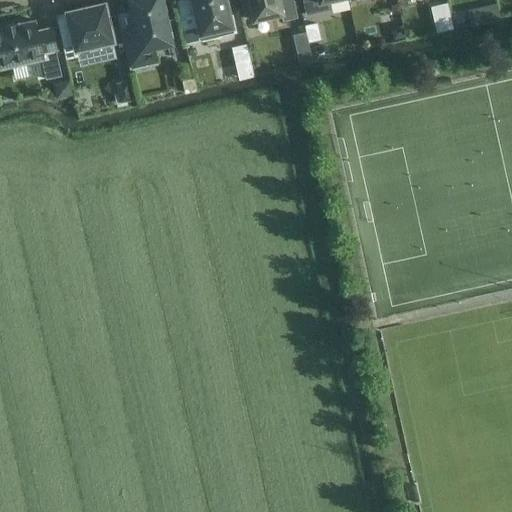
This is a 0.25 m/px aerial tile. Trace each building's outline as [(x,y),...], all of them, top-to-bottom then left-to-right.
[(163,0),(138,0),(139,3),(131,5),(136,27),(122,30),(118,13),(117,13),(130,70),(131,69),(157,63),(158,63),(155,49),(174,45),(168,16),(165,17),(163,11),(166,10),(163,0)] [(179,17),(185,44),(202,40),(201,34),(218,30),(220,36),(236,32),(232,15),(230,16),(226,0),(191,0),(195,13),(179,17)] [(281,14),(282,21),(297,18),(293,0),(248,0),(253,20),(281,14)] [(303,0),(307,14),(330,9),(328,0),(329,0),(303,0)] [(59,27),(66,59),(79,57),(77,49),(113,41),(104,4),(67,12),(70,24),(59,27)] [(0,67),(41,58),(46,79),(62,76),(56,50),(51,28),(36,32),(34,20),(18,24),(18,23),(3,26),(3,27),(0,27),(0,67)] [(304,26),(308,42),(321,40),(317,23),(304,26)]
